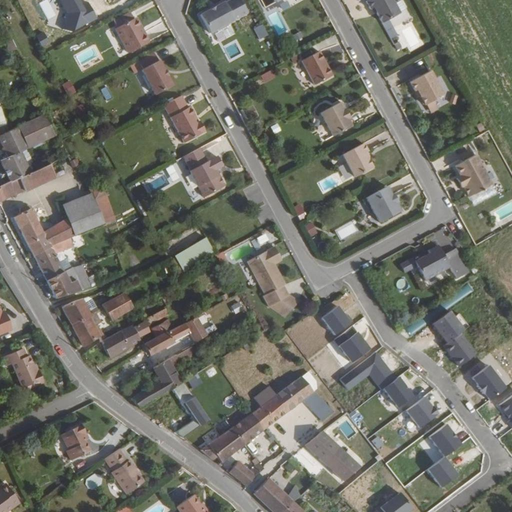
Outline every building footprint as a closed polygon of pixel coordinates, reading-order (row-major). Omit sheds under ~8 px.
[(247,12),(240,0),(227,0),(225,2),(224,1),(214,6),(215,7),(210,9),(210,8),(200,14),(210,32),(247,12)] [(393,0),(366,0),(365,1),(370,8),(373,7),(381,22),(400,12),(393,0)] [(136,17),(134,18),(141,31),(143,30),(136,17)] [(141,31),(134,18),(116,28),(129,52),(149,41),(143,30),(141,31)] [(251,29),(257,41),(265,37),(259,25),(251,29)] [(113,44),(117,42),(112,31),(107,33),(113,44)] [(16,50),(11,40),(3,42),(6,52),(16,50)] [(320,52),(302,61),(315,84),(332,74),(327,65),(325,66),(323,62),(325,61),(320,52)] [(151,53),(136,61),(141,70),(156,62),(151,53)] [(141,70),(139,70),(153,95),(171,86),(157,61),(156,62),(141,70)] [(258,75),(262,83),(273,78),(269,70),(258,75)] [(425,104),(443,94),(430,70),(410,81),(415,90),(417,89),(420,95),(425,104)] [(63,83),(67,96),(75,93),(72,81),(63,83)] [(187,107),(181,95),(163,105),(184,142),(204,131),(199,121),(198,121),(195,123),(192,117),(194,115),(190,106),(187,107)] [(342,109),(324,119),(333,135),(351,125),(342,109)] [(44,114),(17,127),(26,147),(54,134),(44,114)] [(268,127),(271,135),(279,131),(275,123),(268,127)] [(26,147),(17,127),(8,131),(5,132),(2,134),(0,134),(0,146),(1,151),(4,150),(6,157),(0,159),(0,161),(9,181),(29,172),(19,151),(26,147)] [(355,176),(372,166),(367,156),(364,152),(368,150),(364,143),(342,154),(355,176)] [(206,161),(199,148),(183,156),(190,170),(189,171),(203,197),(223,188),(223,183),(219,176),(217,175),(214,170),(222,165),(216,156),(206,161)] [(476,154),(455,165),(461,176),(464,181),(462,183),(463,185),(468,194),(469,196),(492,184),(485,170),(486,167),(483,161),(479,160),(476,154)] [(78,165),(75,158),(70,160),(72,167),(78,165)] [(0,200),(55,175),(48,163),(29,172),(9,181),(4,184),(0,185),(0,200)] [(392,194),(387,186),(366,197),(380,221),(400,210),(396,202),(392,194)] [(113,221),(104,195),(99,190),(91,200),(102,224),(113,221)] [(65,219),(73,237),(102,224),(91,200),(62,212),(65,219)] [(21,213),(12,217),(32,255),(33,254),(70,238),(73,237),(65,219),(42,233),(32,214),(34,212),(33,209),(30,210),(27,205),(20,209),(19,211),(21,213)] [(309,221),(301,225),(308,238),(316,233),(309,221)] [(338,241),(357,235),(353,222),(334,228),(338,241)] [(55,255),(73,247),(70,238),(33,254),(32,255),(46,281),(73,267),(72,265),(69,266),(68,265),(61,268),(55,255)] [(416,266),(424,281),(449,267),(455,279),(468,272),(455,248),(443,255),(437,245),(427,251),(429,253),(413,261),(416,266)] [(214,258),(208,247),(195,253),(194,254),(201,266),(214,258)] [(272,306),(291,295),(285,285),(287,284),(275,264),(274,261),(281,257),(275,247),(248,262),(268,295),(266,296),(272,306)] [(222,254),(218,257),(222,263),(226,261),(222,254)] [(412,259),(400,265),(404,273),(416,266),(413,261),(412,259)] [(92,286),(81,264),(73,267),(46,281),(55,298),(92,286)] [(111,320),(131,310),(133,309),(124,293),(101,305),(104,308),(111,320)] [(299,302),(291,295),(272,306),(286,318),(299,302)] [(83,317),(90,314),(88,312),(81,299),(69,303),(61,307),(71,325),(83,317)] [(229,305),(232,315),(241,312),(237,302),(229,305)] [(337,306),(321,318),(333,335),(350,323),(337,306)] [(453,307),(431,324),(446,343),(460,333),(467,327),(453,307)] [(167,315),(164,309),(146,318),(149,324),(167,315)] [(1,312),(0,310),(0,333),(11,328),(4,311),(1,312)] [(97,327),(101,325),(94,312),(90,314),(83,317),(71,325),(83,345),(99,337),(102,335),(97,327)] [(199,319),(197,315),(180,324),(182,328),(184,327),(193,342),(204,336),(196,321),(199,319)] [(168,331),(174,327),(170,318),(151,327),(155,337),(168,331)] [(138,337),(148,331),(143,322),(133,327),(132,325),(120,331),(127,347),(139,340),(138,337)] [(350,363),(367,350),(350,327),(333,340),(350,363)] [(127,347),(120,331),(101,341),(110,356),(127,347)] [(150,355),(174,342),(168,331),(155,337),(143,343),(150,355)] [(476,354),(460,333),(446,343),(442,345),(458,367),(476,354)] [(10,359),(21,384),(25,383),(29,381),(30,383),(42,378),(37,366),(33,368),(31,361),(27,351),(25,353),(21,344),(0,353),(4,362),(10,359)] [(191,345),(182,351),(186,359),(187,360),(196,355),(191,345)] [(131,399),(140,408),(179,383),(172,367),(186,359),(182,351),(153,367),(161,382),(131,399)] [(383,389),(394,380),(380,360),(377,362),(372,355),(339,380),(347,390),(369,373),(381,390),(383,389)] [(488,366),(471,378),(489,401),(505,388),(488,366)] [(212,367),(203,371),(206,379),(216,375),(212,367)] [(189,390),(200,384),(194,374),(183,380),(189,390)] [(302,377),(276,396),(288,412),(304,399),(321,422),(333,412),(310,390),(302,377)] [(397,407),(412,396),(398,377),(394,380),(383,389),(397,407)] [(511,395),(499,405),(510,420),(508,421),(511,427),(511,395)] [(250,414),(263,431),(266,428),(288,412),(276,396),(250,414)] [(423,397),(405,410),(419,428),(437,415),(423,397)] [(263,431),(250,414),(231,428),(244,445),(262,431),(263,431)] [(71,462),(89,450),(82,441),(79,436),(82,434),(75,424),(64,432),(65,434),(58,439),(68,452),(66,454),(71,462)] [(445,424),(429,436),(444,456),(460,444),(445,424)] [(220,436),(200,450),(213,460),(216,457),(220,463),(244,445),(231,428),(220,436)] [(306,445),(344,481),(358,466),(323,432),(306,445)] [(126,460),(118,447),(104,457),(112,470),(111,471),(126,493),(144,480),(128,458),(126,460)] [(427,470),(440,488),(457,475),(444,457),(427,470)] [(300,469),(291,460),(281,470),(290,479),(300,469)] [(248,473),(238,462),(229,473),(246,486),(254,476),(263,469),(259,463),(248,473)] [(281,511),(292,501),(267,478),(253,493),(273,511),(281,511)] [(0,511),(6,511),(19,504),(5,484),(0,488),(0,511)] [(201,508),(191,493),(175,505),(179,511),(207,511),(204,506),(201,508)] [(405,511),(410,508),(399,494),(374,511),(405,511)] [(303,511),(292,501),(281,511),(303,511)]
